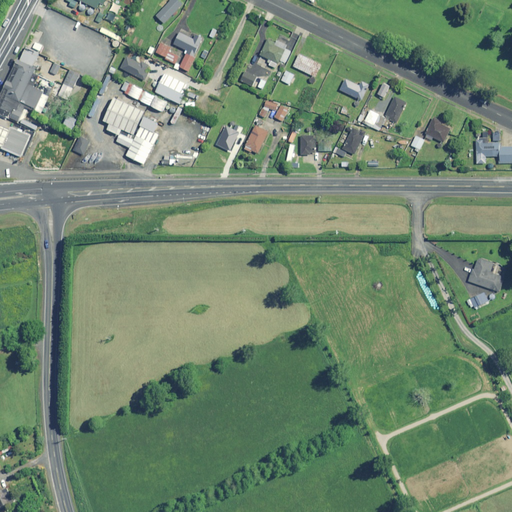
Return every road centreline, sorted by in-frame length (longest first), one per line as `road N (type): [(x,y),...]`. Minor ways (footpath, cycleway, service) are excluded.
road 1 (primary): [(49,194),(511,187)]
road 2 (primary): [(67,511),(49,395),(49,194)]
road 3 (unclassified): [(265,0),(511,121)]
